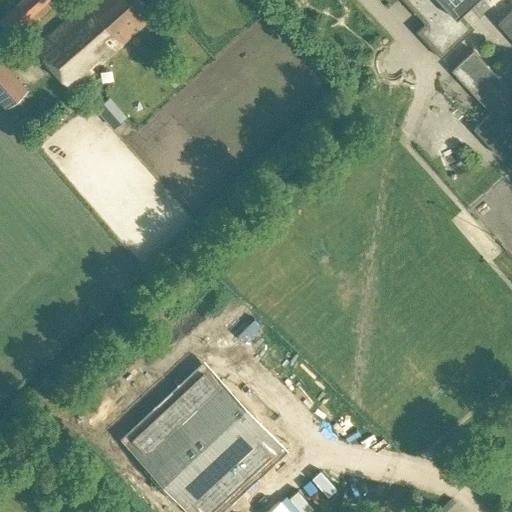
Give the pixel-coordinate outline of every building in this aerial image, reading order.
[(18,0),(0,16),(0,25),(8,35),(48,0),(18,0)] [(150,11),(140,0),(90,0),(36,48),(72,89),(148,21),(143,16),(150,11)] [(459,14),(473,0),(401,0),(424,25),(415,33),(440,60),(473,29),(459,14)] [(511,9),(497,23),(511,40),(511,9)] [(511,146),(511,93),(472,51),(451,71),(490,113),(473,129),(499,158),(511,146)] [(0,100),(7,108),(26,91),(0,60),(0,100)] [(109,97),(95,109),(112,128),(120,122),(126,116),(109,97)] [(241,336),(268,367),(301,339),(273,306),(241,336)] [(203,372),(131,438),(157,466),(154,469),(175,491),(178,489),(199,511),(209,511),(271,454),(252,433),(261,424),(234,395),(229,400),(203,372)]
